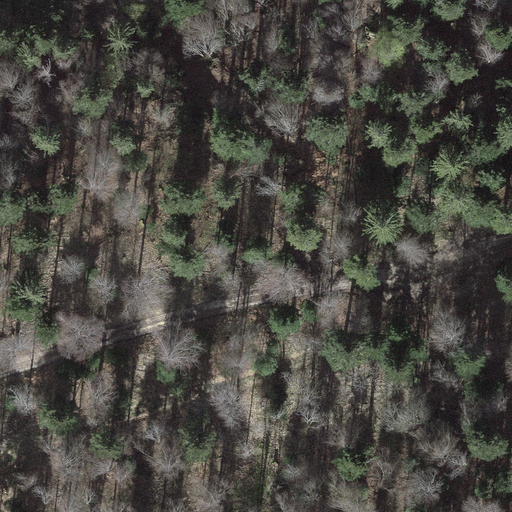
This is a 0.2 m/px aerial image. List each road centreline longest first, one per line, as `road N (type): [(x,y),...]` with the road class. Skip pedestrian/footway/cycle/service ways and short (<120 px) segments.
road 1 (track): [(511,231),(0,371)]
road 2 (track): [(0,463),(102,420),(331,345),(404,305),(453,246)]
